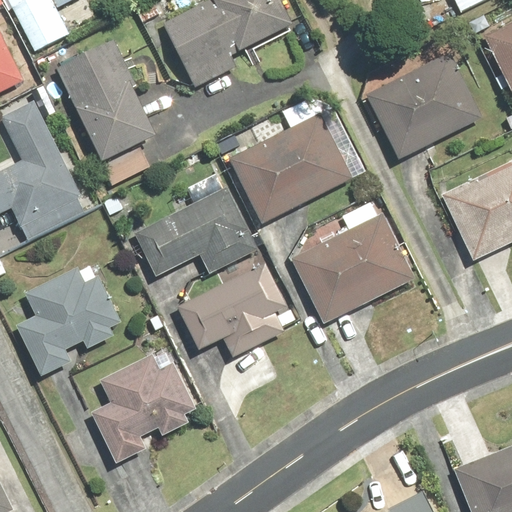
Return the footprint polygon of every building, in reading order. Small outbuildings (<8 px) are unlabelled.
[(95,0),(94,0),(0,0),(0,10),(3,9),(6,15),(16,10),(38,55),(75,37),(73,33),(97,22),(88,4),(95,0)] [(287,0),(214,0),(166,24),(200,92),(264,60),(259,51),(302,30),(287,0)] [(456,0),(463,13),(490,0),(456,0)] [(0,99),(30,85),(0,24),(0,99)] [(511,26),(489,38),(511,85),(511,26)] [(163,142),(116,45),(61,72),(117,186),(153,168),(145,152),(163,142)] [(452,57),(370,97),(403,163),(485,123),(452,57)] [(0,219),(15,212),(33,243),(101,206),(54,121),(64,116),(46,84),(0,108),(0,116),(26,163),(0,177),(0,219)] [(232,160),(266,227),(359,180),(327,117),(282,140),(271,118),(215,147),(224,164),(232,160)] [(511,166),(445,197),(476,264),(511,247),(511,166)] [(178,216),(138,235),(159,279),(203,258),(213,278),(263,253),(232,190),(218,197),(211,181),(171,200),(178,216)] [(120,190),(101,201),(115,227),(134,216),(120,190)] [(294,261),(326,327),(420,281),(388,216),(382,219),(374,204),(347,217),(354,232),(294,261)] [(41,318),(20,328),(46,380),(79,364),(72,351),(86,345),(90,353),(129,333),(95,263),(29,295),(41,318)] [(273,265),(180,309),(202,356),(228,343),(236,359),(289,334),(286,329),(300,323),(273,265)] [(116,406),(96,416),(122,468),(151,453),(145,441),(162,432),(166,441),(195,427),(191,419),(203,414),(171,349),(104,381),(116,406)] [(511,511),(511,449),(457,472),(473,511),(511,511)] [(0,511),(16,511),(0,477),(0,511)] [(432,511),(423,493),(386,511),(432,511)]
